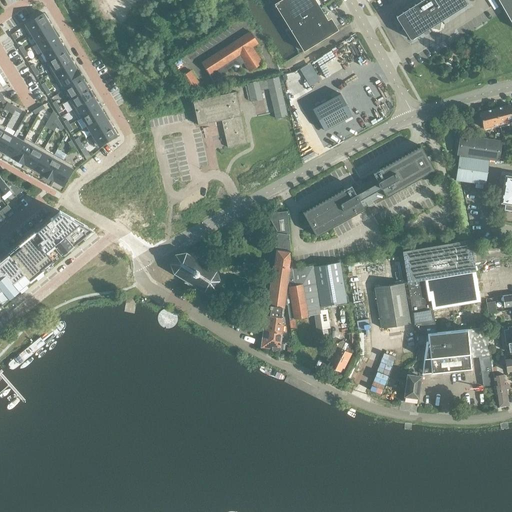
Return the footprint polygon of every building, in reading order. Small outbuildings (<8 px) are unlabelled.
[(327,20),(315,0),(280,0),(274,4),(303,52),(337,31),(329,19),(327,20)] [(411,39),(446,17),(466,5),(466,3),(464,0),(421,0),(396,16),(396,18),(401,27),(401,30),(404,30),(409,39),(411,39)] [(511,0),(497,0),(511,24),(511,0)] [(44,13),(22,26),(28,37),(32,34),(49,24),(47,20),(48,19),(44,13)] [(49,24),(32,34),(37,43),(55,33),(49,24)] [(202,64),(209,75),(212,80),(216,81),(227,73),(228,69),(227,69),(234,64),(239,65),(244,63),(249,72),(262,63),(251,47),(257,43),(250,32),(202,64)] [(55,33),(37,43),(43,53),(60,42),(55,33)] [(60,42),(43,53),(48,61),(48,62),(66,51),(60,42)] [(48,61),(45,63),(50,73),(71,61),(66,51),(48,62),(48,61)] [(71,61),(50,73),(56,82),(77,70),(71,61)] [(77,70),(56,82),(62,92),(65,90),(82,79),(77,70)] [(202,89),(194,76),(190,71),(180,78),(189,92),(202,89)] [(287,115),(278,76),(247,84),(251,101),(263,98),(260,87),(268,85),(275,118),(287,115)] [(82,79),(65,90),(70,98),(71,99),(88,88),(82,79)] [(70,98),(67,101),(73,110),(94,98),(88,88),(71,99),(70,98)] [(247,143),(240,112),(236,91),(193,101),(198,125),(221,120),(224,131),(223,131),(224,134),(228,147),(247,143)] [(340,94),(312,109),(324,130),(352,115),(340,94)] [(94,98),(73,110),(78,120),(82,118),(82,117),(99,107),(94,98)] [(150,106),(136,114),(169,169),(225,202),(229,194),(234,197),(251,187),(237,179),(236,181),(187,151),(162,110),(163,110),(157,101),(150,106)] [(511,112),(510,104),(494,109),(498,124),(511,120),(511,112)] [(99,107),(82,117),(82,118),(87,127),(105,116),(99,107)] [(498,124),(494,109),(479,113),(483,128),(498,124)] [(105,116),(87,127),(93,135),(93,136),(110,125),(105,116)] [(508,124),(500,126),(501,133),(510,131),(508,124)] [(93,135),(89,137),(95,148),(117,134),(114,129),(113,129),(110,125),(93,136),(93,135)] [(4,131),(0,137),(0,150),(4,153),(13,136),(4,131)] [(460,135),(457,155),(499,161),(502,141),(460,135)] [(13,136),(4,153),(14,158),(23,142),(22,142),(13,136)] [(23,142),(14,158),(23,164),(35,144),(24,138),(22,142),(23,142)] [(35,144),(23,164),(33,169),(44,149),(35,144)] [(386,196),(433,170),(420,147),(373,173),(376,178),(354,190),(351,185),(303,212),(316,236),(364,209),(362,205),(384,193),(386,196)] [(44,149),(33,169),(43,175),(54,155),(44,149)] [(129,154),(79,195),(112,213),(145,186),(139,177),(141,175),(129,154)] [(54,155),(43,175),(52,180),(64,160),(54,155)] [(459,156),(458,163),(456,180),(485,184),(489,160),(459,156)] [(64,160),(52,180),(62,186),(74,166),(64,160)] [(501,203),(505,203),(504,209),(511,210),(511,176),(505,175),(501,203)] [(0,177),(0,195),(0,196),(9,189),(0,177)] [(0,260),(0,305),(1,304),(92,229),(60,211),(0,260)] [(272,213),(269,215),(277,230),(278,233),(267,315),(283,317),(285,304),(288,283),(294,284),(292,269),(287,212),(272,213)] [(470,240),(403,251),(407,274),(416,334),(436,332),(431,299),(479,291),(475,271),(472,249),(470,240)] [(217,270),(186,252),(184,252),(184,253),(178,254),(176,254),(175,255),(175,256),(171,262),(171,263),(170,263),(171,264),(170,264),(171,265),(173,272),(174,273),(175,274),(176,275),(176,274),(180,277),(181,278),(197,287),(198,288),(203,290),(202,291),(203,291),(204,291),(205,291),(206,291),(213,290),(214,290),(215,290),(220,280),(217,270)] [(347,302),(341,264),(341,262),(313,267),(319,307),(347,302)] [(319,307),(313,267),(313,266),(292,269),(294,284),(288,283),(285,304),(287,305),(289,319),(320,313),(320,310),(319,307)] [(410,323),(403,283),(375,288),(381,328),(410,323)] [(511,294),(502,296),(504,308),(510,307),(511,309),(511,308),(511,294)] [(495,302),(486,303),(488,314),(497,312),(495,302)] [(320,313),(320,315),(322,329),(330,328),(327,309),(320,310),(320,313)] [(282,322),(283,317),(267,315),(264,330),(282,333),(283,324),(284,324),(284,322),(282,322)] [(317,334),(322,333),(322,329),(320,315),(314,315),(317,334)] [(495,385),(486,328),(468,330),(470,357),(479,356),(484,387),(495,385)] [(280,350),(282,333),(264,330),(262,345),(262,348),(280,350)] [(470,357),(468,330),(428,334),(428,342),(426,342),(422,375),(472,370),(470,357)] [(340,371),(342,367),(343,368),(350,354),(348,352),(351,345),(345,342),(341,349),(337,347),(330,361),(331,362),(329,366),(340,371)] [(385,351),(378,369),(389,373),(396,355),(385,351)] [(494,386),(497,406),(509,404),(504,374),(494,376),(495,386),(494,386)] [(407,375),(407,378),(404,401),(417,403),(420,376),(407,375)]
